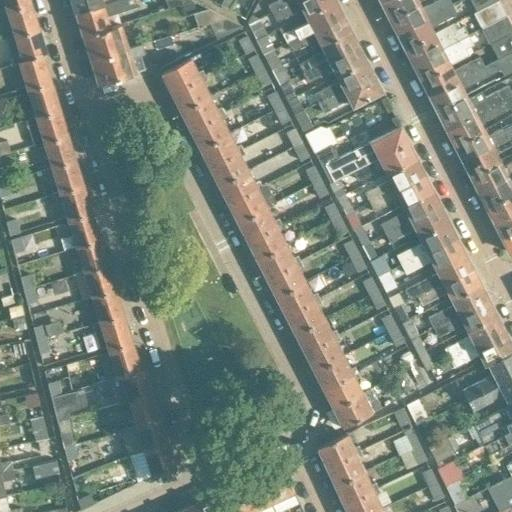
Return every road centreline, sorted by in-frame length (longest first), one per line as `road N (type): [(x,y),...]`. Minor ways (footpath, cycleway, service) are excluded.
road 1 (residential): [(294,440),(304,395),(150,100),(137,93),(90,109)]
road 2 (residential): [(90,109),(202,479)]
road 3 (residential): [(358,0),(502,277)]
